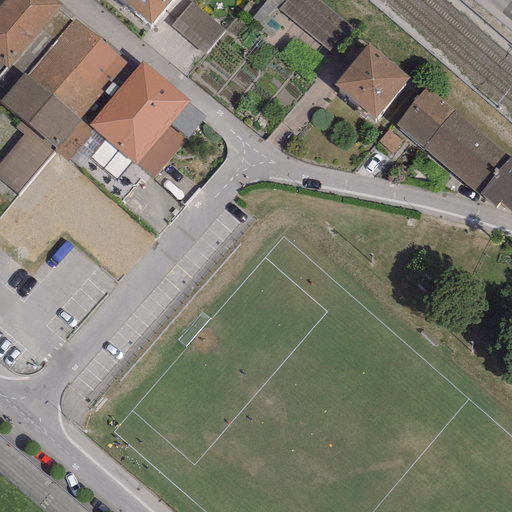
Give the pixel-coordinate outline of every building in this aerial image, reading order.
[(61,7),(53,0),(4,0),(0,5),(0,63),(7,69),(61,7)] [(121,0),(150,24),(170,0),(121,0)] [(354,28),(318,0),(285,0),(279,9),(331,53),(354,28)] [(225,31),(190,2),(170,26),(205,55),(225,31)] [(127,64),(75,20),(27,76),(23,73),(0,100),(0,104),(20,122),(55,151),(67,161),(91,132),(79,121),(127,64)] [(409,79),(367,44),(333,84),(375,120),(409,79)] [(188,102),(141,62),(87,124),(152,179),(184,142),(167,128),(188,102)] [(422,148),(454,110),(426,87),(394,125),(422,148)] [(510,157),(454,110),(422,148),(478,195),(510,157)] [(0,181),(17,196),(55,151),(20,122),(15,127),(22,134),(0,161),(0,181)] [(401,141),(387,130),(378,142),(391,153),(401,141)] [(511,158),(510,157),(478,195),(495,208),(499,203),(511,213),(511,211),(511,158)]
